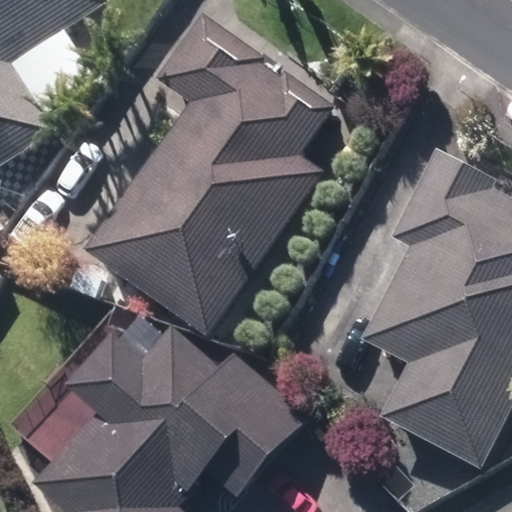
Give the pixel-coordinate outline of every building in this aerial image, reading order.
[(0,0),(0,174),(65,132),(22,66),(120,1),(118,0),(0,0)] [(96,249),(221,335),(335,172),(312,155),(346,105),(295,70),(291,76),(271,63),(274,57),(212,14),(167,79),(200,101),(96,249)] [(391,417),(488,467),(511,421),(511,193),(501,188),(505,179),(445,148),(400,235),(420,246),(371,338),(419,364),(391,417)] [(0,292),(10,274),(0,268),(0,292)] [(77,289),(105,299),(112,282),(84,270),(77,289)] [(193,511),(187,507),(217,472),(248,497),(318,416),(247,355),(233,371),(182,327),(153,361),(122,334),(76,388),(107,415),(45,486),(75,511),(193,511)]
